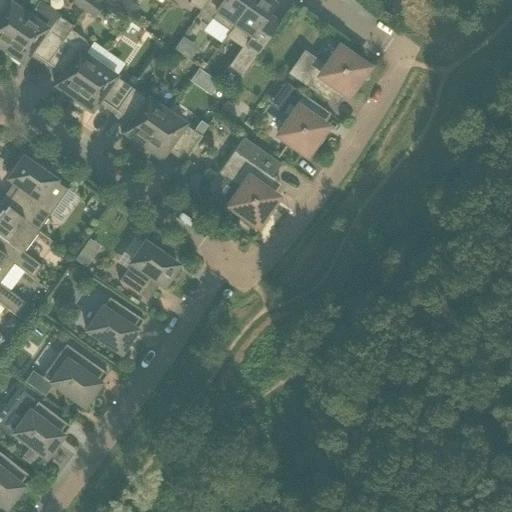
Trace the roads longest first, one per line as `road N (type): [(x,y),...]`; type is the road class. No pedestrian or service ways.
road 1 (residential): [(227,256),(253,273),(314,209),(409,59),(322,0)]
road 2 (residential): [(52,511),(227,256)]
road 3 (residential): [(227,256),(3,104)]
